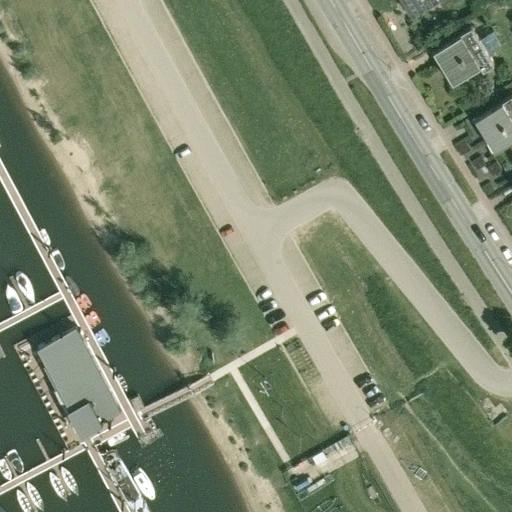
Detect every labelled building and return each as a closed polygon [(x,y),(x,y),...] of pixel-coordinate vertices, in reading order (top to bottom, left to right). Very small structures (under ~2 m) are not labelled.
[(404,0),(412,12),(432,0),(441,0),(442,0),(404,0)] [(494,62),(487,51),(501,42),(493,29),(479,38),(471,24),(461,31),(461,32),(434,48),(453,80),(481,64),(483,68),(494,62)] [(476,116),(495,148),(511,137),(511,92),(501,99),(502,100),(476,116)] [(119,413),(78,330),(38,351),(80,433),(119,413)] [(489,413),(506,420),(511,408),(494,401),(489,413)]
